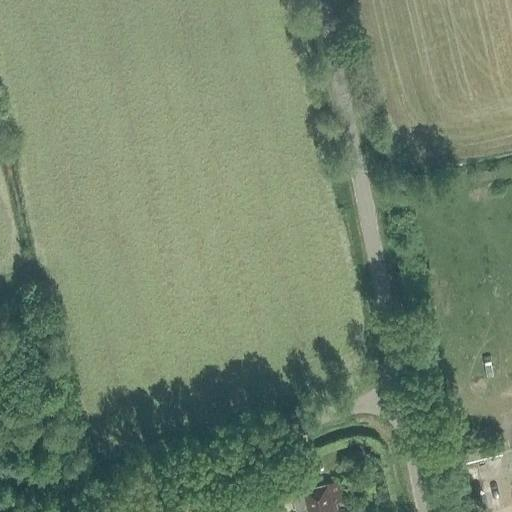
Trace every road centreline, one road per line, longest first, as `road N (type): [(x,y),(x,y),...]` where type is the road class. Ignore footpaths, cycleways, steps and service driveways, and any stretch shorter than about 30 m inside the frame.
road 1 (unclassified): [(393,374),(310,0)]
road 2 (unclassified): [(80,511),(393,374)]
road 3 (residential): [(426,511),(393,374)]
